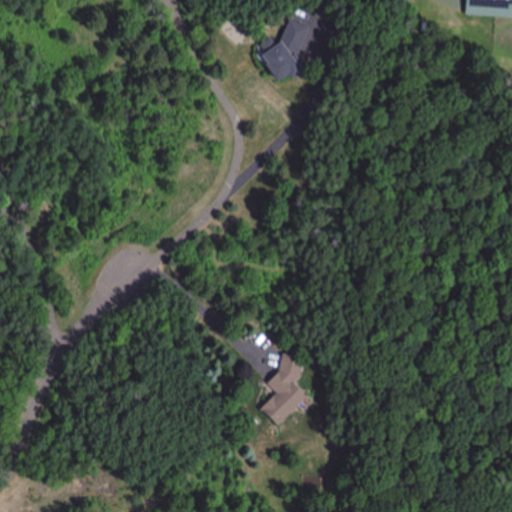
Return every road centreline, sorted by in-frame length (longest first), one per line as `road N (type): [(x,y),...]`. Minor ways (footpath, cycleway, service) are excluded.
road 1 (residential): [(0,484),(52,368),(130,273)]
road 2 (residential): [(98,312),(213,382)]
